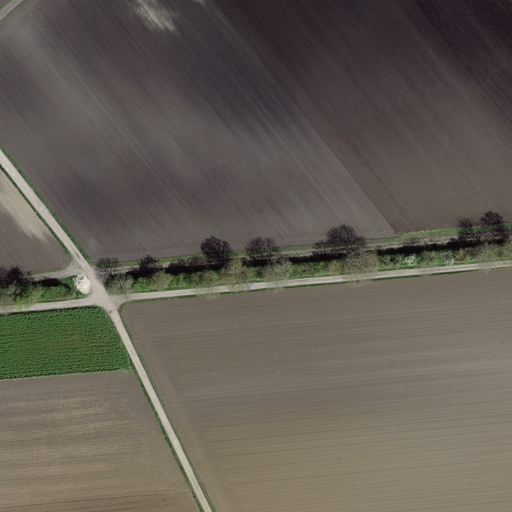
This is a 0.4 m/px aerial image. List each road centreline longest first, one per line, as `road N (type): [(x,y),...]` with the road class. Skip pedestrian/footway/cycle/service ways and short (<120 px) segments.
road 1 (track): [(511,234),(93,275)]
road 2 (track): [(107,301),(511,265)]
road 3 (track): [(209,511),(107,301)]
road 4 (track): [(93,275),(0,160)]
